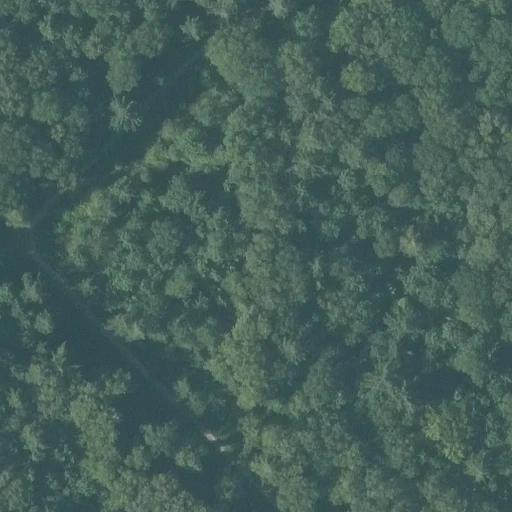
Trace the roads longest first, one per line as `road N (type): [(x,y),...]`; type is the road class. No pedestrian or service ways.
road 1 (track): [(18,239),(284,511)]
road 2 (track): [(18,239),(269,0)]
